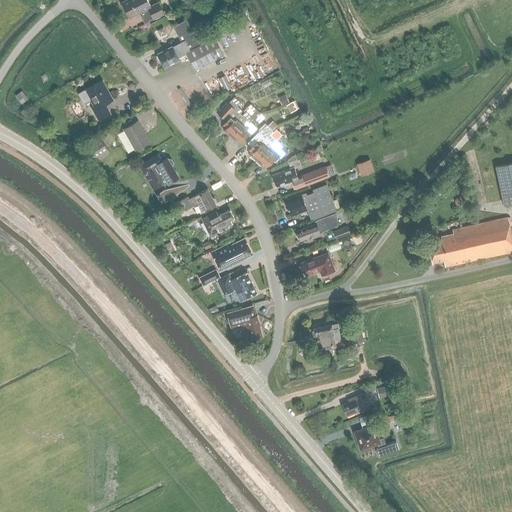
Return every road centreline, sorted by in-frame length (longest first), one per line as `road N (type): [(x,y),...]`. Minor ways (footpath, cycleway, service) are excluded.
road 1 (residential): [(252,379),(269,360),(279,318),(255,214),(74,0)]
road 2 (unclassified): [(252,379),(71,183),(0,133)]
road 3 (track): [(467,0),(375,42),(361,38),(342,0)]
road 4 (unclassified): [(352,496),(252,379)]
